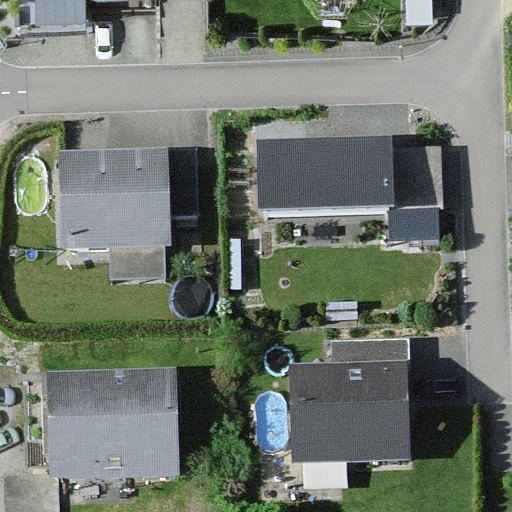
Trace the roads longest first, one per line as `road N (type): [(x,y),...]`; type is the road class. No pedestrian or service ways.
road 1 (residential): [(0,93),(480,81)]
road 2 (residential): [(490,398),(480,81)]
